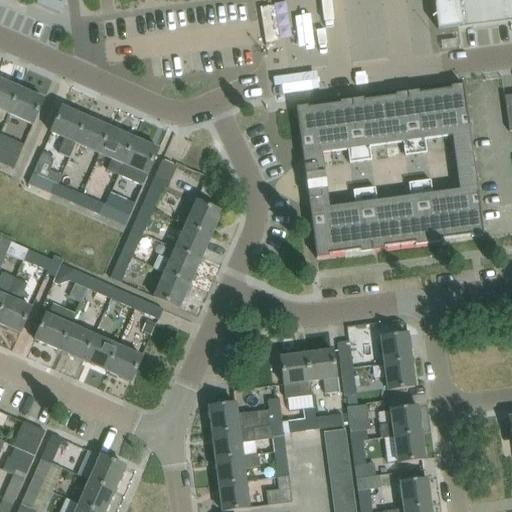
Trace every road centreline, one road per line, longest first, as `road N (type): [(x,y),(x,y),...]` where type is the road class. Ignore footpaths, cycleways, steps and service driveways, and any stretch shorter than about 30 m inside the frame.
road 1 (residential): [(215,102),(254,86),(511,54)]
road 2 (residential): [(215,102),(177,114),(0,39)]
road 3 (residential): [(232,288),(291,314),(424,295)]
road 4 (residential): [(232,288),(258,211),(215,102)]
road 5 (residential): [(170,430),(0,364)]
road 6 (residential): [(170,430),(232,288)]
